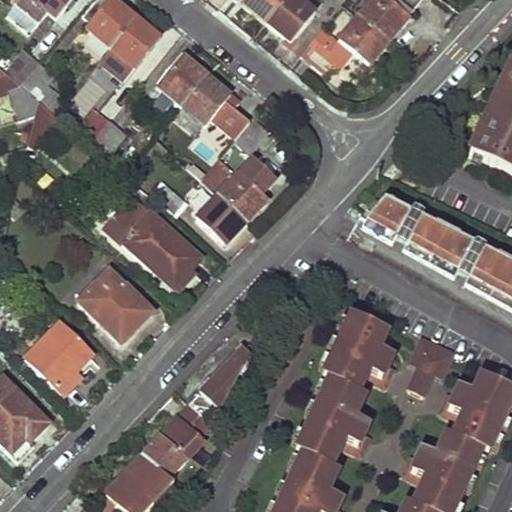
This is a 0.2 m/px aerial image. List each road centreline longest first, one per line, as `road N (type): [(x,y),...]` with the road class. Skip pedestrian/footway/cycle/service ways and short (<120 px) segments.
road 1 (residential): [(26,511),(360,161)]
road 2 (residential): [(166,0),(318,116),(360,161)]
road 3 (residential): [(360,161),(503,0)]
